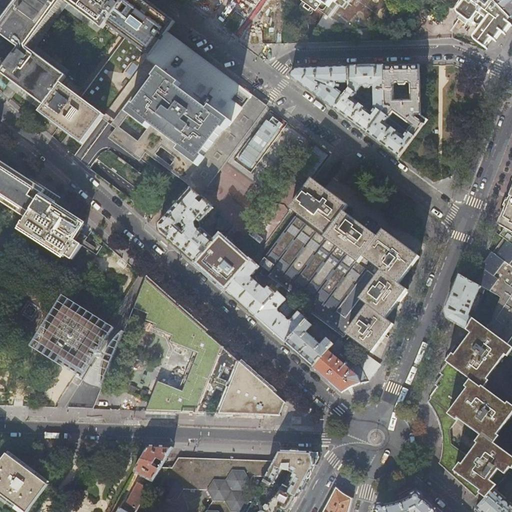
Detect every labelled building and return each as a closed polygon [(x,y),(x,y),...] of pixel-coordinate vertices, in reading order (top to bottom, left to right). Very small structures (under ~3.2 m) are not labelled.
[(124,0),(17,0),(4,18),(0,23),(0,34),(1,36),(2,35),(7,39),(4,43),(16,51),(11,58),(1,72),(45,105),(62,82),(67,75),(28,47),(63,0),(64,0),(103,28),(107,23),(124,0)] [(124,0),(107,23),(125,36),(150,54),(167,31),(175,21),(146,0),(124,0)] [(305,0),(331,18),(340,6),(342,8),(342,7),(345,9),(349,4),(352,0),(305,0)] [(494,0),(464,0),(455,14),(469,24),(476,14),(485,21),(471,40),(484,49),(490,40),(493,42),(500,33),(503,35),(510,25),(509,24),(511,19),(511,18),(511,17),(494,0)] [(511,0),(494,0),(511,17),(511,16),(511,0)] [(171,34),(167,31),(150,54),(146,58),(151,61),(155,65),(114,120),(111,119),(109,117),(105,114),(102,117),(105,119),(113,125),(116,128),(109,137),(140,160),(146,152),(187,182),(253,95),(232,79),(216,67),(199,55),(179,40),(171,34)] [(105,114),(146,58),(150,54),(125,36),(81,96),(62,82),(45,105),(40,111),(83,143),(102,117),(105,114)] [(0,58),(0,48),(5,47),(4,44),(0,44),(0,68),(11,58),(10,56),(5,58),(0,58)] [(421,92),(420,65),(400,66),(385,66),(386,92),(395,92),(395,88),(397,86),(399,86),(399,88),(400,89),(401,89),(401,91),(405,91),(405,89),(406,89),(407,88),(407,86),(410,86),(412,88),(412,92),(421,92)] [(386,92),(385,66),(366,67),(350,67),(351,84),(351,89),(357,94),(362,88),(362,87),(364,87),(364,88),(365,89),(370,89),(372,88),(372,87),(374,87),(374,106),(376,107),(383,112),(386,108),(386,92)] [(351,84),(350,67),(326,68),(297,69),(291,76),(314,93),(336,109),(346,95),(337,89),(338,84),(351,84)] [(372,112),(354,99),(358,94),(357,94),(351,89),(351,90),(348,93),(346,95),(336,109),(352,121),(368,132),(383,112),(376,107),(372,112)] [(421,115),(421,92),(412,92),(412,103),(395,103),(395,92),(386,92),(386,108),(383,112),(390,118),(394,113),(412,126),(408,131),(415,136),(425,124),(415,117),(417,116),(421,115)] [(405,136),(387,122),(390,118),(383,112),(368,132),(385,145),(401,156),(415,136),(408,131),(405,136)] [(47,190),(0,159),(0,199),(29,218),(26,222),(24,224),(25,225),(23,228),(66,256),(69,251),(70,252),(69,254),(76,258),(85,245),(77,241),(76,242),(75,242),(83,230),(85,228),(84,227),(86,224),(44,197),(46,194),(45,193),(47,190)] [(379,237),(344,211),(348,205),(312,181),(291,209),(297,213),(326,235),(324,237),(359,262),(364,256),(382,270),(360,299),(368,304),(346,332),(372,352),(394,323),(386,318),(408,289),(399,283),(420,256),(384,230),(379,237)] [(200,222),(213,208),(191,187),(159,223),(160,230),(178,246),(196,262),(216,240),(201,227),(199,230),(196,227),(195,222),(197,219),(200,222)] [(511,230),(511,196),(510,195),(505,208),(499,223),(505,227),(511,230)] [(382,270),(364,256),(359,262),(324,237),(326,235),(297,213),(259,264),(270,272),(268,276),(307,304),(304,307),(344,336),(346,332),(368,304),(360,299),(382,270)] [(222,233),(231,223),(221,214),(218,218),(218,225),(216,227),(222,233)] [(511,230),(505,227),(502,230),(500,234),(503,237),(500,241),(505,244),(497,255),(493,251),(482,266),(486,269),(476,283),(485,288),(497,295),(493,316),(485,327),(511,346),(511,230)] [(250,262),(220,236),(216,240),(196,262),(211,275),(226,289),(250,262)] [(497,255),(505,244),(500,241),(493,251),(497,255)] [(266,289),(251,276),(253,273),(260,266),(259,265),(259,266),(258,266),(259,265),(252,260),(250,262),(226,289),(241,302),(256,315),(276,293),(268,286),(266,289)] [(469,313),(479,289),(484,291),(485,288),(476,283),(475,282),(460,274),(453,291),(445,310),(447,317),(458,323),(467,328),(468,327),(473,318),(469,313)] [(158,287),(148,279),(137,309),(151,314),(149,321),(159,325),(158,329),(176,335),(173,342),(198,351),(184,389),(162,381),(151,411),(157,412),(181,413),(198,413),(212,414),(222,389),(233,393),(225,414),(242,415),(258,416),(270,416),(277,392),(270,386),(241,360),(214,337),(184,310),(158,287)] [(279,290),(272,283),(268,286),(276,293),(278,291),(279,290)] [(286,316),(294,306),(278,291),(276,293),(256,315),(264,322),(277,333),(286,342),(307,318),(308,317),(299,310),(297,312),(295,311),(292,314),(294,316),(290,320),(286,317),(286,316)] [(70,304),(45,344),(85,368),(96,350),(109,329),(70,304)] [(313,366),(329,348),(333,343),(339,347),(339,346),(334,342),(327,336),(321,343),(308,331),(314,325),(307,318),(286,342),(296,350),(313,366)] [(443,438),(442,444),(442,450),(440,457),(438,462),(447,470),(467,488),(476,496),(481,490),(488,495),(497,484),(490,480),(498,469),(505,473),(511,464),(511,454),(493,440),(511,414),(511,407),(482,385),(511,346),(485,327),(473,318),(468,327),(473,329),(460,348),(455,344),(445,359),(447,361),(439,372),(442,374),(435,384),(437,386),(430,396),(431,397),(428,401),(431,404),(434,409),(436,411),(437,414),(439,417),(440,421),(441,425),(442,428),(442,434),(443,438)] [(102,391),(130,327),(119,337),(111,348),(103,362),(100,376),(102,391)] [(343,342),(338,338),(334,342),(339,346),(343,342)] [(349,352),(342,360),(329,348),(313,366),(327,378),(342,391),(350,387),(352,386),(359,382),(364,381),(369,380),(364,368),(359,361),(349,352)] [(153,482),(161,468),(167,457),(170,452),(173,447),(155,446),(149,446),(144,456),(135,472),(153,482)] [(266,479),(265,479),(275,485),(283,471),(289,471),(291,472),(287,480),(285,478),(282,483),(284,484),(282,489),(297,497),(303,486),(319,457),(318,452),(300,452),(281,451),(275,461),(266,479)] [(0,462),(0,492),(25,511),(26,511),(48,484),(7,453),(0,462)] [(243,495),(252,479),(265,476),(265,478),(266,479),(275,461),(262,460),(215,459),(177,457),(173,457),(172,468),(161,468),(153,482),(149,488),(157,490),(165,499),(177,499),(185,489),(206,489),(213,500),(205,511),(247,511),(252,504),(249,504),(243,495)] [(511,511),(511,494),(508,499),(498,491),(510,476),(507,473),(497,484),(488,495),(482,502),(476,509),(479,511),(511,511)] [(257,495),(265,479),(266,479),(265,478),(265,476),(252,479),(243,495),(249,504),(252,504),(252,503),(257,495)] [(297,497),(282,489),(275,485),(265,479),(257,495),(267,501),(264,507),(267,508),(272,511),(280,497),(294,504),(297,497)] [(126,502),(138,509),(149,489),(137,482),(126,502)] [(344,493),(340,491),(336,487),(322,511),(349,511),(353,498),(349,497),(347,495),(344,493)] [(410,497),(413,494),(410,489),(399,495),(401,501),(405,499),(410,497)] [(413,494),(410,497),(405,499),(401,501),(400,501),(397,502),(395,503),(390,504),(384,504),(377,504),(377,505),(376,509),(375,511),(376,511),(433,511),(436,508),(424,497),(418,492),(417,492),(413,494)] [(260,511),(261,511),(262,511),(263,510),(265,510),(267,508),(264,507),(267,501),(257,495),(252,503),(252,504),(247,511),(260,511)] [(289,511),(290,511),(292,507),(294,504),(280,497),(272,511),(267,508),(265,510),(263,510),(262,511),(261,511),(260,511),(289,511)]
